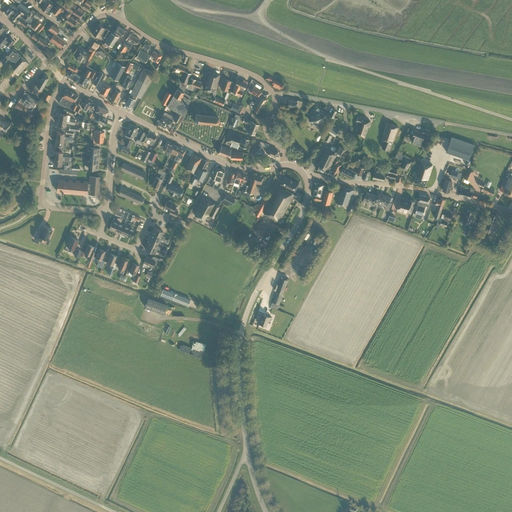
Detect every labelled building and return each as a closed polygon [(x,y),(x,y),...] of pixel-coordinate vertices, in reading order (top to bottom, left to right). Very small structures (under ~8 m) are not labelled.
[(27,14),(30,10),(20,2),(17,6),(27,14)] [(47,2),(42,10),(47,13),(50,8),(51,9),(54,6),(47,2)] [(10,6),(5,13),(9,17),(15,10),(15,11),(18,8),(11,3),(9,5),(10,6)] [(66,9),(73,13),(76,8),(75,8),(76,6),(73,4),(71,5),(69,3),(67,6),(65,3),(62,6),(65,8),(66,9)] [(57,16),(60,11),(62,13),(64,10),(58,5),(56,8),(54,6),(50,12),(51,13),(52,12),(57,16)] [(77,9),(76,8),(73,13),(80,18),(80,19),(82,21),(84,18),(81,17),(83,13),(82,12),(83,10),(79,7),(77,9)] [(20,10),(18,13),(16,11),(11,18),(15,21),(22,12),(20,10)] [(65,21),(68,23),(72,18),(69,15),(70,13),(67,11),(63,17),(66,19),(65,21)] [(39,20),(42,17),(36,12),(33,16),(39,20)] [(20,16),(16,21),(24,27),(26,24),(28,26),(30,23),(33,20),(28,17),(25,20),(20,16)] [(72,18),(68,23),(73,27),(76,22),(79,24),(81,21),(77,18),(75,20),(72,18)] [(31,26),(35,30),(41,23),(37,20),(31,26)] [(102,36),(105,38),(110,31),(107,29),(105,33),(104,32),(106,29),(98,24),(92,34),(98,38),(100,34),(103,36),(102,36)] [(52,25),(49,30),(54,34),(49,40),(61,48),(65,41),(56,35),(59,30),(52,25)] [(115,32),(113,34),(116,36),(117,33),(121,36),(125,30),(118,26),(114,31),(115,32)] [(105,42),(112,46),(118,37),(116,36),(113,34),(111,32),(105,42)] [(44,46),(46,43),(47,43),(46,45),(47,46),(49,43),(47,42),(34,33),(31,37),(37,41),(44,46)] [(133,43),(135,44),(139,39),(130,33),(126,40),(128,41),(127,42),(131,45),(132,45),(133,43)] [(14,42),(10,38),(8,40),(7,38),(4,35),(0,40),(0,46),(2,48),(5,44),(9,47),(14,42)] [(88,52),(81,49),(78,54),(79,54),(76,59),(81,62),(83,57),(90,61),(96,49),(90,47),(88,51),(89,51),(88,52)] [(44,53),(52,59),(55,55),(46,48),(43,51),(45,52),(44,53)] [(9,57),(15,62),(21,56),(13,49),(7,55),(1,61),(4,63),(9,57)] [(136,57),(145,62),(149,55),(140,50),(136,57)] [(156,53),(153,51),(150,56),(154,58),(152,60),(158,63),(161,56),(156,53)] [(16,72),(18,75),(29,63),(21,56),(15,62),(7,71),(12,76),(16,72)] [(125,66),(117,63),(110,77),(117,80),(118,80),(125,66)] [(179,72),(183,74),(187,67),(178,63),(176,69),(180,71),(179,72)] [(141,98),(153,73),(143,68),(132,90),(130,89),(129,92),(132,94),(132,95),(131,94),(129,97),(125,104),(131,107),(134,99),(136,96),(141,98)] [(87,69),(83,76),(88,78),(89,76),(94,78),(97,73),(92,70),(91,71),(87,69)] [(74,80),(77,82),(78,80),(80,76),(70,70),(66,76),(74,80)] [(93,83),(99,86),(105,74),(99,71),(93,83)] [(184,74),(181,80),(180,84),(181,84),(178,89),(177,88),(167,106),(180,113),(183,115),(188,106),(187,105),(190,100),(189,99),(191,96),(183,92),(191,74),(185,71),(184,74)] [(203,78),(206,79),(203,88),(205,88),(205,90),(213,92),(212,94),(215,95),(216,92),(215,91),(220,76),(205,71),(203,78)] [(43,75),(40,80),(40,79),(36,85),(33,83),(29,90),(37,95),(39,90),(41,91),(49,78),(43,75)] [(128,89),(131,81),(130,80),(132,77),(128,75),(122,87),(124,88),(124,87),(128,89)] [(89,79),(88,78),(83,76),(79,83),(86,87),(89,79)] [(190,78),(190,80),(187,88),(195,91),(196,87),(199,88),(202,82),(190,78)] [(231,81),(228,80),(225,79),(224,82),(223,81),(221,87),(222,87),(221,90),(228,92),(231,81)] [(244,80),(243,80),(243,82),(237,79),(232,92),(237,94),(241,96),(244,89),(247,82),(244,80)] [(273,79),(273,80),(271,83),(273,84),(273,86),(279,89),(280,87),(282,88),(284,84),(273,79)] [(99,93),(106,96),(110,87),(104,84),(99,93)] [(249,92),(258,97),(261,92),(253,87),(249,92)] [(66,106),(76,111),(78,106),(74,103),(78,95),(66,89),(59,103),(65,107),(66,106)] [(111,99),(116,102),(121,92),(115,90),(111,99)] [(32,110),(38,100),(25,92),(15,107),(21,111),(24,106),(27,108),(28,108),(32,110)] [(167,92),(166,95),(161,103),(166,105),(171,95),(169,93),(167,92)] [(259,96),(255,103),(252,101),(251,102),(249,106),(249,107),(252,108),(251,109),(258,113),(261,107),(263,108),(267,101),(261,97),(261,98),(259,96)] [(223,106),(225,101),(215,97),(213,102),(223,106)] [(93,113),(92,113),(96,106),(94,105),(95,104),(86,99),(84,103),(82,102),(80,106),(83,107),(82,108),(87,110),(88,109),(90,110),(89,112),(90,112),(88,116),(91,117),(93,113)] [(301,106),(302,102),(298,100),(297,102),(296,102),(289,100),(289,101),(286,100),(285,104),(288,104),(287,106),(299,109),(300,106),(301,106)] [(106,116),(108,111),(98,105),(94,114),(97,115),(97,114),(99,115),(98,117),(97,116),(95,120),(105,125),(108,119),(105,117),(106,116)] [(146,105),(142,112),(153,118),(156,111),(146,105)] [(320,126),(326,116),(315,110),(309,121),(320,126)] [(25,117),(30,120),(33,115),(29,112),(25,117)] [(159,122),(169,127),(174,118),(165,112),(159,122)] [(60,113),(58,119),(66,120),(75,122),(75,120),(70,119),(70,115),(60,113)] [(174,120),(178,122),(182,116),(178,113),(174,120)] [(196,114),(195,117),(195,120),(195,123),(216,124),(217,124),(218,123),(219,123),(219,122),(219,121),(219,120),(219,119),(219,118),(218,118),(218,117),(217,117),(216,117),(196,114)] [(237,119),(238,119),(239,116),(236,114),(231,125),(234,127),(235,126),(238,126),(239,120),(237,120),(237,119)] [(5,133),(10,124),(5,121),(6,120),(0,116),(0,134),(2,132),(5,133)] [(355,134),(365,137),(371,121),(363,119),(364,118),(358,116),(356,121),(360,122),(358,128),(357,128),(355,134)] [(247,131),(254,135),(259,125),(244,118),(243,122),(250,125),(247,131)] [(394,141),(399,128),(387,123),(381,140),(384,142),(382,148),(389,150),(392,141),(394,141)] [(137,131),(138,128),(131,124),(126,135),(133,139),(134,136),(136,136),(138,132),(137,131)] [(329,131),(336,135),(340,130),(332,125),(329,131)] [(428,136),(430,131),(424,128),(422,133),(415,130),(413,136),(414,137),(412,142),(420,146),(422,140),(423,141),(425,135),(428,136)] [(95,142),(103,142),(104,132),(93,131),(93,136),(95,137),(95,142)] [(146,143),(147,141),(147,139),(151,141),(150,143),(153,145),(157,137),(149,133),(148,135),(147,134),(143,141),(146,143)] [(239,135),(234,133),(233,134),(230,133),(226,143),(231,145),(230,146),(237,148),(238,145),(246,148),(249,140),(239,136),(239,135)] [(451,137),(446,152),(469,160),(474,145),(451,137)] [(72,142),(72,140),(56,138),(55,144),(58,145),(58,148),(65,149),(66,142),(72,142)] [(125,146),(130,148),(133,141),(128,139),(125,146)] [(164,147),(163,150),(168,152),(166,155),(169,156),(171,153),(174,145),(166,141),(164,147)] [(180,148),(174,145),(171,153),(176,156),(180,148)] [(230,159),(242,160),(243,153),(231,151),(231,149),(220,145),(219,147),(221,148),(218,153),(230,158),(230,159)] [(266,152),(275,156),(278,151),(277,149),(269,145),(266,152)] [(346,149),(342,147),(341,147),(339,145),(334,153),(343,159),(346,153),(344,152),(346,149)] [(124,146),(123,149),(121,151),(127,154),(128,151),(129,148),(124,146)] [(330,169),(331,167),(337,155),(333,154),(334,151),(326,147),(315,168),(320,170),(328,174),(330,169)] [(176,156),(175,159),(177,160),(178,157),(181,159),(185,150),(180,148),(176,156)] [(141,159),(146,162),(151,153),(146,150),(141,159)] [(55,151),(54,158),(72,160),(72,157),(67,157),(62,156),(62,152),(55,151)] [(158,154),(153,151),(149,159),(154,161),(158,154)] [(185,169),(194,174),(202,158),(193,154),(185,169)] [(404,158),(401,163),(403,165),(401,167),(406,170),(411,162),(404,158)] [(202,159),(193,177),(190,182),(194,184),(197,179),(202,182),(207,171),(204,170),(208,161),(202,159)] [(331,169),(330,169),(328,174),(335,177),(337,173),(341,165),(337,163),(338,161),(336,160),(331,169)] [(177,163),(174,161),(169,171),(173,172),(177,163)] [(427,180),(428,180),(433,165),(421,161),(416,176),(417,176),(415,182),(425,186),(427,180)] [(120,170),(128,173),(131,166),(123,163),(120,170)] [(128,173),(135,176),(138,170),(131,166),(128,173)] [(397,175),(398,172),(398,170),(390,167),(389,173),(388,172),(386,177),(395,179),(396,175),(397,175)] [(215,188),(218,189),(225,171),(217,168),(212,180),(217,182),(215,188)] [(340,173),(352,178),(355,172),(348,168),(347,169),(343,168),(340,173)] [(370,176),(372,171),(368,170),(369,169),(366,168),(366,169),(364,169),(363,172),(362,178),(368,180),(369,175),(370,176)] [(468,169),(464,179),(470,181),(474,172),(468,169)] [(145,173),(138,170),(135,176),(143,180),(145,173)] [(449,177),(456,179),(456,178),(460,179),(462,173),(452,170),(449,177)] [(233,185),(234,182),(234,181),(235,178),(234,177),(235,174),(229,172),(226,182),(233,185)] [(235,178),(234,181),(234,182),(236,183),(237,181),(239,182),(242,174),(237,172),(235,178)] [(152,185),(158,188),(161,182),(164,183),(167,177),(161,174),(160,178),(156,176),(152,185)] [(243,184),(244,184),(247,176),(242,174),(239,182),(240,182),(239,185),(242,186),(243,184)] [(249,186),(244,184),(242,190),(252,194),(255,184),(256,184),(256,183),(259,184),(260,184),(261,184),(263,178),(253,174),(249,186)] [(511,196),(511,176),(507,175),(499,190),(504,192),(504,193),(511,196)] [(58,182),(56,182),(56,184),(58,184),(57,192),(62,192),(62,193),(63,193),(63,192),(87,194),(87,192),(89,192),(89,194),(98,194),(100,177),(90,176),(89,183),(87,183),(88,182),(83,181),(83,183),(80,183),(80,181),(76,181),(76,182),(72,182),(72,180),(68,180),(68,182),(64,181),(64,180),(58,179),(58,182)] [(263,212),(280,222),(294,195),(296,196),(298,193),(295,191),(298,184),(284,177),(281,184),(287,187),(286,188),(279,184),(263,212)] [(451,184),(452,182),(446,180),(443,190),(449,193),(452,184),(451,184)] [(487,192),(493,195),(495,190),(489,187),(491,183),(488,181),(487,184),(487,186),(484,185),(485,183),(480,181),(478,185),(481,187),(481,188),(482,189),(481,191),(487,193),(487,192)] [(175,194),(180,196),(183,189),(169,183),(166,190),(171,192),(169,194),(174,196),(175,194)] [(314,200),(330,204),(333,192),(326,190),(324,197),(323,197),(326,185),(317,183),(313,195),(315,195),(314,200)] [(337,204),(347,208),(354,190),(344,186),(338,199),(339,200),(337,204)] [(118,194),(126,197),(129,191),(121,188),(118,194)] [(477,198),(478,193),(474,192),(475,190),(471,189),(470,192),(466,191),(466,190),(462,189),(460,196),(470,198),(471,197),(477,198)] [(136,194),(129,191),(126,197),(133,201),(136,194)] [(362,201),(361,204),(363,205),(364,201),(367,203),(369,203),(372,194),(367,192),(363,201),(362,201)] [(378,196),(376,202),(380,204),(379,207),(381,208),(383,205),(381,204),(385,195),(379,193),(378,196)] [(136,194),(133,201),(141,204),(144,198),(136,194)] [(222,200),(231,205),(235,199),(225,194),(222,200)] [(367,203),(367,206),(369,207),(370,204),(375,205),(376,202),(378,196),(372,194),(369,203),(367,203)] [(385,195),(381,204),(383,205),(386,206),(384,209),(387,210),(388,207),(390,208),(392,203),(389,202),(390,198),(385,195)] [(428,206),(431,197),(425,196),(422,207),(418,206),(416,212),(423,214),(425,209),(426,205),(428,206)] [(209,215),(213,218),(219,206),(202,197),(194,212),(196,213),(194,216),(204,221),(207,215),(208,216),(209,215)] [(406,212),(411,213),(415,201),(410,200),(409,201),(400,198),(397,210),(406,213),(406,212)] [(439,218),(445,200),(440,198),(440,200),(437,199),(435,204),(438,205),(434,217),(439,218)] [(169,213),(176,216),(178,211),(174,209),(176,205),(167,201),(164,208),(170,211),(169,213)] [(473,216),(472,216),(473,212),(468,210),(466,214),(466,213),(462,221),(469,224),(473,216)] [(447,226),(449,220),(448,220),(448,218),(451,219),(452,214),(447,212),(446,215),(442,214),(441,218),(439,217),(436,226),(439,227),(440,224),(447,226)] [(495,223),(498,217),(491,214),(489,220),(488,220),(484,230),(492,233),(496,223),(495,223)] [(114,231),(120,234),(124,225),(120,223),(123,217),(121,216),(120,218),(114,231)] [(109,229),(114,231),(120,218),(118,217),(116,221),(112,220),(109,229)] [(120,234),(126,236),(131,223),(129,222),(127,226),(124,225),(120,234)] [(131,223),(126,236),(131,238),(135,229),(131,228),(133,224),(131,223)] [(42,237),(48,239),(52,230),(45,227),(42,234),(36,231),(33,238),(40,241),(42,237)] [(152,233),(164,239),(165,237),(161,235),(163,232),(155,228),(152,233)] [(150,239),(158,242),(160,243),(162,240),(167,242),(168,241),(164,239),(152,233),(150,239)] [(74,255),(78,257),(81,251),(77,249),(77,250),(75,249),(78,240),(71,237),(67,247),(72,249),(71,252),(75,253),(74,255)] [(147,244),(159,249),(160,248),(157,246),(158,242),(150,239),(147,244)] [(84,253),(88,254),(86,259),(91,261),(95,252),(92,251),(94,247),(88,244),(84,253)] [(145,249),(153,253),(155,254),(156,251),(158,252),(159,249),(147,244),(145,249)] [(97,265),(102,268),(105,261),(102,260),(105,251),(99,249),(95,257),(99,259),(97,265)] [(111,267),(110,267),(107,273),(112,275),(114,268),(112,267),(117,256),(110,254),(107,262),(111,264),(110,266),(111,267)] [(154,256),(152,259),(146,256),(144,263),(152,267),(153,264),(157,265),(160,259),(154,256)] [(118,267),(122,268),(120,273),(122,274),(128,261),(122,258),(118,267)] [(132,275),(135,277),(134,281),(137,282),(140,276),(135,274),(139,265),(133,263),(129,271),(133,273),(132,275)] [(276,291),(272,303),(279,305),(288,280),(281,277),(276,291)] [(173,293),(163,289),(160,295),(188,306),(190,299),(177,294),(173,292),(173,293)] [(148,298),(145,307),(164,314),(167,305),(148,298)] [(271,321),(272,318),(263,314),(259,323),(267,326),(269,320),(271,321)]
